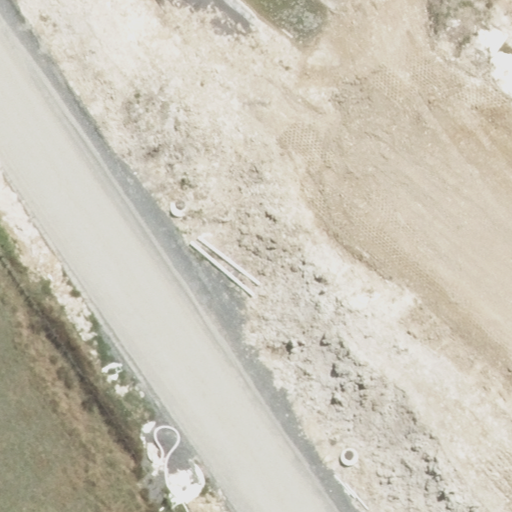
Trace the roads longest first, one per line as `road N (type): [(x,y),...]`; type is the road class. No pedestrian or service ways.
road 1 (residential): [(149,226),(343,98),(511,218)]
road 2 (residential): [(149,226),(329,511)]
road 3 (residential): [(6,0),(149,226)]
